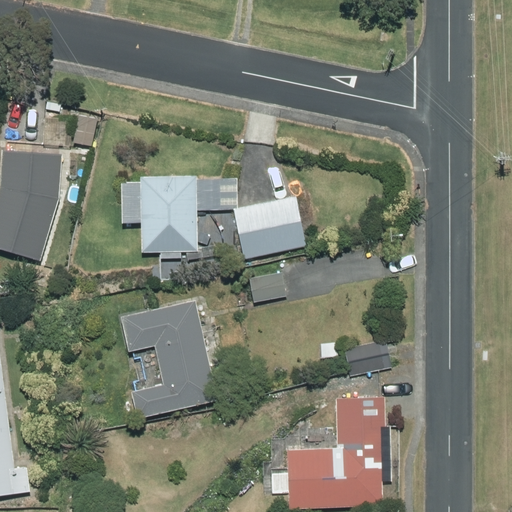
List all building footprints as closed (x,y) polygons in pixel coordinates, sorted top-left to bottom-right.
[(77,114),(44,111),(41,139),(74,143),(77,114)] [(63,155),(3,150),(0,190),(0,247),(42,260),(60,198),(63,155)] [(142,176),(144,252),(200,251),(199,210),(223,210),(223,178),(199,179),(199,175),(142,176)] [(298,196),(234,209),(245,258),(308,244),(298,196)] [(36,262),(30,282),(48,288),(54,267),(36,262)] [(284,272),(247,279),(252,303),(288,296),(284,272)] [(197,300),(124,317),(131,351),(157,346),(166,386),(134,393),(139,418),(219,400),(197,300)] [(388,341),(346,348),(352,376),(393,369),(388,341)] [(0,343),(0,495),(32,492),(28,467),(17,469),(0,343)] [(338,448),(290,450),(292,508),(383,505),(382,463),(389,463),(386,397),(337,398),(338,448)]
